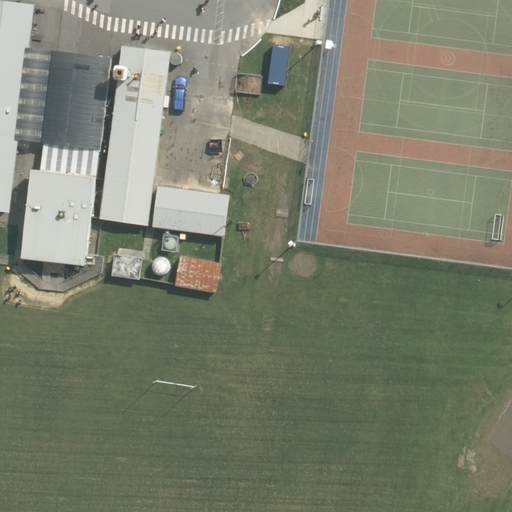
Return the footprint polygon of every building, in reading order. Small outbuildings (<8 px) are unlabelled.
[(0,0),(0,210),(15,212),(39,4),(0,0)] [(168,46),(117,41),(101,215),(152,219),(168,46)] [(93,172),(31,166),(23,252),(85,257),(93,172)] [(230,188),(165,181),(161,224),(226,231),(230,188)] [(225,261),(180,255),(177,283),(222,289),(225,261)]
